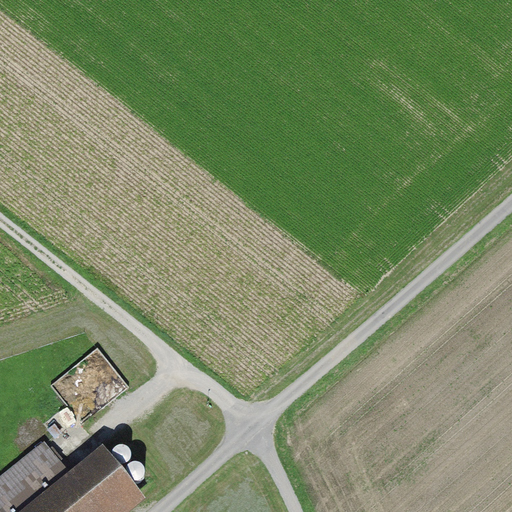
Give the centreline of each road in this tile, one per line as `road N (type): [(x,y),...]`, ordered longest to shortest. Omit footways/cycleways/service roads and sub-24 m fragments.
road 1 (unclassified): [(155,511),(511,197)]
road 2 (track): [(0,215),(256,423)]
